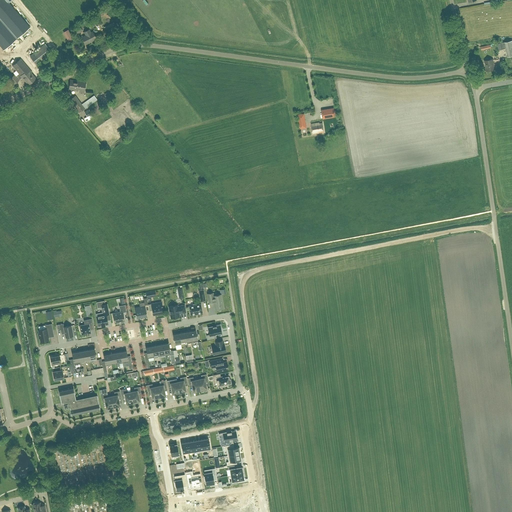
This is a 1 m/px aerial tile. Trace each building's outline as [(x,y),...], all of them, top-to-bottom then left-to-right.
[(0,0),(0,45),(4,49),(7,46),(15,39),(20,35),(30,27),(8,2),(11,0),(0,0)] [(102,13),(99,7),(94,11),(98,16),(102,13)] [(75,34),(83,31),(80,25),(73,29),(75,34)] [(90,41),(96,38),(92,31),(90,32),(89,29),(84,31),(86,35),(82,37),(86,44),(90,41)] [(67,43),(74,40),(68,30),(64,33),(68,40),(66,41),(67,43)] [(511,40),(498,43),(499,50),(507,48),(509,56),(511,55),(511,40)] [(34,67),(52,52),(45,43),(27,58),(34,67)] [(10,78),(14,84),(19,80),(22,77),(28,85),(36,78),(31,72),(32,72),(20,58),(12,65),(19,73),(16,76),(14,74),(10,78)] [(486,70),(494,69),(492,59),(484,60),(486,70)] [(68,89),(76,90),(78,91),(78,92),(84,93),(86,82),(70,80),(68,89)] [(79,112),(85,108),(75,95),(69,99),(79,112)] [(94,95),(82,104),(85,108),(97,99),(94,95)] [(323,117),(335,115),(334,111),(334,109),(322,111),(323,117)] [(318,132),(324,131),(322,122),(319,123),(319,122),(311,124),(313,133),(318,132)] [(215,310),(223,308),(221,294),(213,296),(213,293),(207,294),(209,302),(214,301),(215,310)] [(161,301),(151,303),(151,304),(148,304),(149,311),(152,310),(153,314),(162,312),(161,306),(162,305),(161,301)] [(202,312),(200,304),(197,305),(197,303),(193,304),(193,305),(189,306),(190,314),(202,312)] [(96,314),(98,326),(101,325),(101,326),(105,325),(108,324),(106,314),(109,314),(107,304),(101,305),(102,313),(96,314)] [(120,311),(113,313),(114,321),(124,319),(123,312),(126,312),(125,305),(119,306),(120,311)] [(174,318),(174,317),(179,316),(179,313),(186,312),(184,305),(177,306),(177,305),(168,306),(170,316),(169,316),(170,318),(174,318)] [(145,306),(144,306),(135,308),(137,317),(140,317),(141,317),(141,316),(143,316),(146,315),(145,306)] [(87,319),(88,324),(80,325),(80,327),(79,327),(80,330),(81,330),(81,334),(90,333),(89,325),(93,325),(91,319),(87,319)] [(57,325),(57,330),(60,329),(61,333),(64,333),(65,337),(73,336),(71,325),(64,327),(63,323),(57,325)] [(40,338),(40,342),(48,340),(48,337),(50,337),(49,331),(53,331),(52,324),(45,325),(46,329),(38,330),(39,333),(38,333),(39,338),(40,338)] [(221,328),(220,324),(216,325),(208,327),(209,334),(206,335),(207,339),(214,338),(213,335),(215,334),(215,333),(221,332),(220,328),(221,328)] [(225,351),(224,346),(224,344),(223,344),(222,340),(215,342),(216,345),(212,346),(213,354),(225,351)] [(61,363),(59,355),(50,357),(51,364),(61,363)] [(228,365),(227,362),(226,361),(223,362),(222,358),(210,361),(211,367),(216,366),(217,372),(227,369),(227,365),(228,365)] [(64,378),(62,370),(53,372),(54,379),(64,378)] [(205,388),(206,388),(205,381),(208,380),(206,374),(201,375),(201,378),(198,379),(200,390),(205,389),(205,388)] [(212,375),(214,382),(217,382),(218,385),(220,385),(220,386),(226,385),(225,384),(230,383),(229,379),(228,379),(228,376),(222,378),(222,377),(220,377),(219,374),(212,375)] [(181,381),(177,382),(179,393),(184,392),(184,391),(185,391),(184,383),(187,383),(185,376),(180,378),(181,381)] [(195,391),(200,390),(198,379),(194,380),(193,377),(187,378),(189,384),(192,384),(193,391),(195,391)] [(174,394),(179,393),(177,382),(173,382),(172,379),(167,380),(168,387),(171,386),(173,393),(174,393),(174,394)] [(164,395),(165,395),(163,388),(167,387),(165,380),(159,381),(160,385),(156,386),(159,397),(164,396),(164,395)] [(154,398),(159,397),(156,386),(153,387),(152,384),(146,385),(148,391),(151,390),(152,398),(153,398),(154,398)] [(63,402),(64,408),(69,407),(71,415),(72,414),(71,414),(99,408),(100,408),(97,396),(76,401),(73,387),(73,388),(59,391),(61,403),(62,403),(62,402),(63,402)] [(134,391),(131,392),(133,403),(138,402),(138,401),(139,401),(138,393),(141,393),(139,387),(134,388),(134,391)] [(125,396),(126,404),(128,403),(128,404),(133,403),(131,392),(127,393),(126,388),(120,390),(122,397),(125,396)] [(111,396),(113,407),(118,406),(118,405),(119,405),(118,398),(121,397),(119,391),(114,392),(114,395),(111,396)] [(108,408),(113,407),(111,396),(107,397),(106,393),(100,394),(102,401),(105,400),(107,408),(108,408)] [(220,439),(221,445),(228,444),(228,441),(233,440),(237,439),(235,431),(231,432),(231,430),(223,432),(224,440),(220,440),(220,439)] [(177,444),(170,445),(172,459),(174,458),(174,455),(178,455),(177,444)] [(231,444),(223,446),(224,449),(226,449),(227,455),(239,453),(239,451),(240,451),(239,448),(238,448),(238,447),(232,448),(231,444)] [(228,461),(226,462),(227,465),(234,464),(234,461),(240,460),(239,453),(227,455),(228,461)] [(234,465),(227,466),(228,469),(230,469),(231,475),(243,473),(242,472),(243,472),(243,468),(242,468),(241,467),(235,468),(234,465)] [(205,476),(204,476),(204,480),(205,480),(206,484),(210,483),(210,484),(214,484),(212,475),(215,474),(214,468),(211,469),(212,472),(204,473),(205,476)] [(190,473),(186,474),(188,487),(192,486),(192,487),(200,486),(198,476),(191,477),(190,473)] [(232,481),(230,481),(230,484),(237,483),(237,480),(244,479),(243,477),(244,477),(244,474),(243,474),(243,473),(231,475),(232,481)] [(175,482),(174,482),(175,487),(176,486),(176,490),(183,489),(183,486),(182,481),(185,480),(184,474),(179,475),(179,479),(175,480),(175,482)] [(253,501),(242,503),(243,510),(246,509),(255,508),(253,501)] [(41,506),(40,502),(32,504),(34,511),(45,511),(44,505),(41,506)]
